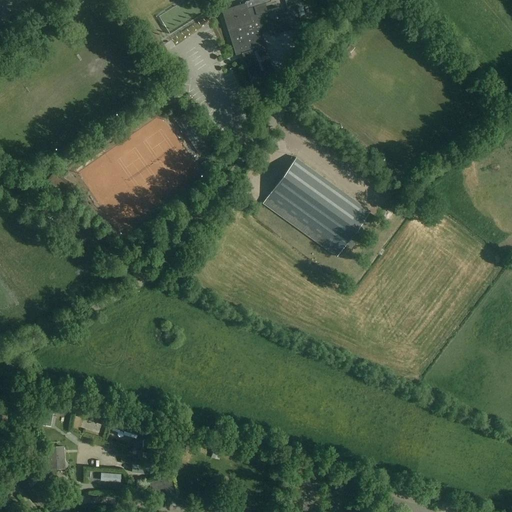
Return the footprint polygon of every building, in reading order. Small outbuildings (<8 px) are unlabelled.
[(248,9),(246,3),(222,10),(234,48),(236,55),(242,53),(253,88),(277,81),(262,34),(270,31),(272,36),(298,28),(297,23),(298,23),(301,22),(295,4),(286,7),(288,12),(281,14),(279,8),(267,11),(265,3),(248,9)] [(207,137),(189,111),(176,120),(194,146),(207,137)] [(192,177),(199,172),(164,115),(155,120),(159,126),(165,122),(168,127),(166,128),(171,136),(168,138),(192,177)] [(266,198),(263,203),(337,257),(370,212),(296,157),(266,198)] [(206,159),(201,163),(207,172),(212,168),(206,159)] [(86,425),(105,427),(106,418),(87,416),(86,425)] [(57,428),(59,420),(52,418),(50,426),(57,428)] [(137,439),(140,429),(118,422),(115,432),(137,439)] [(68,466),(67,446),(51,447),(52,466),(68,466)] [(177,495),(174,478),(173,477),(169,478),(149,482),(151,492),(166,488),(168,498),(177,495)] [(28,490),(41,506),(53,496),(39,480),(28,490)] [(0,505),(12,494),(3,484),(0,487),(0,505)]
